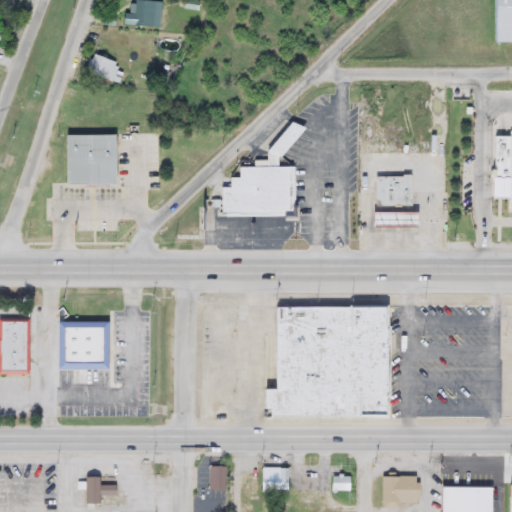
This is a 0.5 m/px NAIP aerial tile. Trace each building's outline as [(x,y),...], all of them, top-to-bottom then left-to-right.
[(165,0),(124,0),(123,22),(163,25),(165,0)] [(511,0),(499,0),(499,43),(511,42),(511,0)] [(0,21),(0,49),(11,27),(0,21)] [(119,56),(97,48),(95,54),(92,53),(89,60),(93,61),(91,68),(121,79),(125,68),(120,66),(121,61),(118,60),(119,56)] [(217,215),(217,187),(227,187),(227,178),(235,178),(235,167),(265,167),(265,152),(288,121),(298,129),(298,130),(274,163),(279,167),(292,167),(292,216),(217,215)] [(120,131),(70,132),(70,176),(70,182),(121,182),(120,131)] [(511,134),(498,133),(497,196),(511,196),(511,134)] [(377,172),(377,197),(382,197),(382,203),(415,203),(415,172),(377,172)] [(377,211),(377,226),(421,226),(421,210),(377,211)] [(391,305),(280,306),(281,388),(269,388),(269,409),(276,409),(276,416),(392,416),(391,305)] [(35,314),(0,314),(0,373),(35,373),(35,314)] [(60,318),(61,368),(112,367),(111,318),(60,318)] [(206,490),(206,467),(223,467),(223,490),(206,490)] [(287,491),(259,491),(259,467),(287,467),(287,491)] [(238,474),(238,497),(255,497),(255,474),(238,474)] [(84,503),(84,477),(98,477),(98,486),(113,486),(113,495),(98,495),(98,503),(84,503)] [(379,506),(379,477),(413,477),(413,506),(379,506)] [(490,487),(489,511),(437,511),(438,487),(490,487)]
